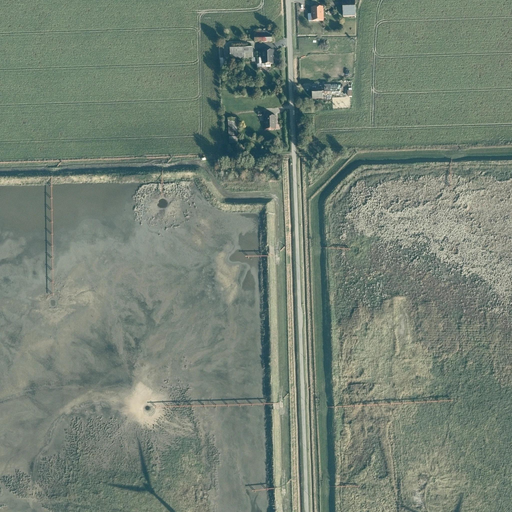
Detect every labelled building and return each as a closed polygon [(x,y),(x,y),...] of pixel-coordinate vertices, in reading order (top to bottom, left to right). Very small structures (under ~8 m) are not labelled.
[(343,1),(344,17),(355,16),(354,0),(343,1)] [(311,9),(312,22),(323,21),(322,8),(311,9)] [(255,33),(255,43),(271,42),(271,32),(255,33)] [(254,49),(230,49),(230,60),(254,59),(254,49)] [(273,65),(272,51),(262,52),(262,65),(273,65)] [(322,90),(311,90),(311,100),(323,100),(322,90)] [(265,130),(275,130),(275,117),(265,117),(265,130)] [(237,119),(228,119),(229,144),(238,144),(237,119)]
